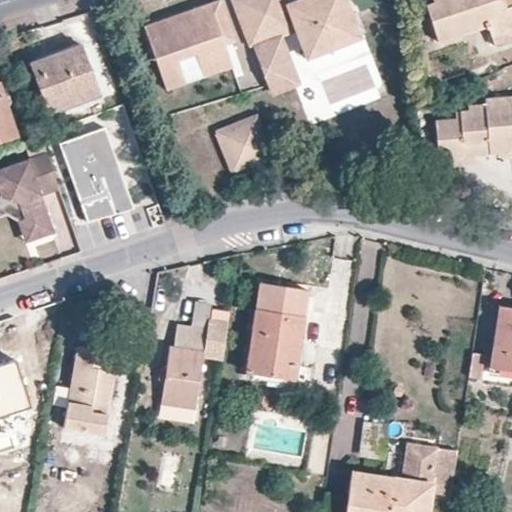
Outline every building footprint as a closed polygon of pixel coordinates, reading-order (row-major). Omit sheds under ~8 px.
[(217,0),(215,0),(142,27),(159,71),(195,58),(202,76),(228,66),(225,58),(208,12),(217,0)] [(230,0),(248,42),(290,26),(282,2),(285,0),(230,0)] [(345,0),(297,0),(287,4),(306,57),(359,36),(345,0)] [(511,0),(433,0),(434,1),(424,3),(437,40),(485,24),(511,15),(511,0)] [(511,15),(485,24),(493,47),(511,39),(511,15)] [(273,39),(225,58),(228,66),(245,102),(291,84),(273,39)] [(81,45),(28,65),(45,113),(100,91),(81,45)] [(492,73),(480,79),(482,87),(496,80),(492,73)] [(0,92),(0,140),(14,136),(0,92)] [(511,95),(485,98),(485,102),(468,104),(468,109),(455,110),(454,117),(434,119),(436,156),(472,152),(473,155),(495,153),(496,155),(497,156),(499,157),(502,157),(504,156),(506,154),(508,151),(511,150),(511,95)] [(254,116),(217,131),(232,168),(269,153),(254,116)] [(132,206),(101,126),(61,141),(92,221),(132,206)] [(57,187),(45,152),(0,167),(0,195),(18,201),(23,217),(31,239),(52,231),(39,194),(57,187)] [(472,152),(436,156),(418,157),(419,167),(473,161),(473,155),(472,152)] [(122,216),(126,231),(145,226),(141,211),(122,216)] [(31,239),(23,217),(17,220),(24,241),(31,239)] [(257,281),(244,369),(293,377),(306,289),(257,281)] [(511,306),(497,304),(488,365),(511,369),(511,306)] [(221,358),(226,322),(207,319),(205,329),(176,324),(173,346),(167,345),(159,402),(194,407),(201,355),(221,358)] [(74,346),(62,428),(103,435),(116,353),(74,346)] [(482,352),(472,350),(468,377),(479,379),(482,352)] [(394,385),(393,395),(400,396),(402,386),(394,385)] [(265,400),(262,396),(256,399),(255,405),(259,409),(264,405),(265,400)] [(191,422),(194,407),(159,402),(157,417),(191,422)] [(427,511),(437,445),(406,441),(400,478),(351,470),(344,511),(427,511)]
